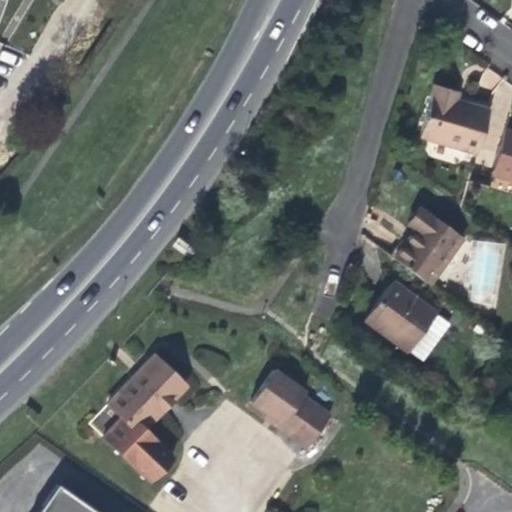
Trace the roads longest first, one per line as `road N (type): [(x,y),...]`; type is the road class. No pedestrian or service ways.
road 1 (secondary): [(0,410),(127,291),(241,151),(310,0)]
road 2 (secondary): [(261,0),(191,135),(78,275),(0,343)]
road 3 (residential): [(309,343),(411,0)]
